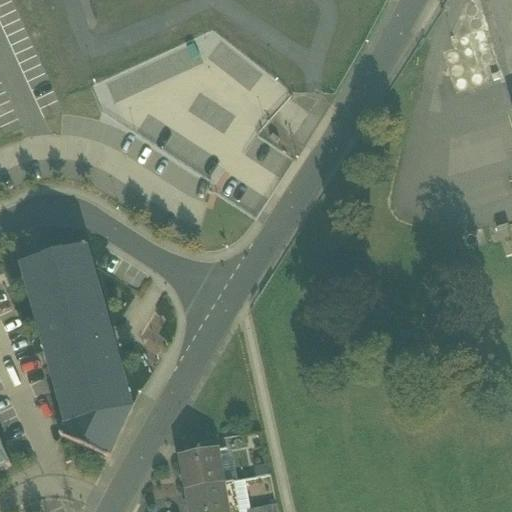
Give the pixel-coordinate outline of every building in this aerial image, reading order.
[(496,231),(506,260),(511,258),(511,241),(508,229),(507,227),(496,231)] [(60,438),(108,461),(132,410),(125,387),(121,371),(86,246),(21,265),(67,425),(60,438)] [(0,472),(11,467),(0,442),(0,472)] [(228,450),(217,452),(223,486),(233,484),(228,450)] [(189,492),(223,486),(217,452),(184,458),(186,472),(184,472),(186,483),(187,483),(189,492)] [(238,511),(233,484),(223,486),(226,511),(238,511)] [(226,511),(223,486),(189,492),(190,501),(189,501),(190,511),(226,511)]
